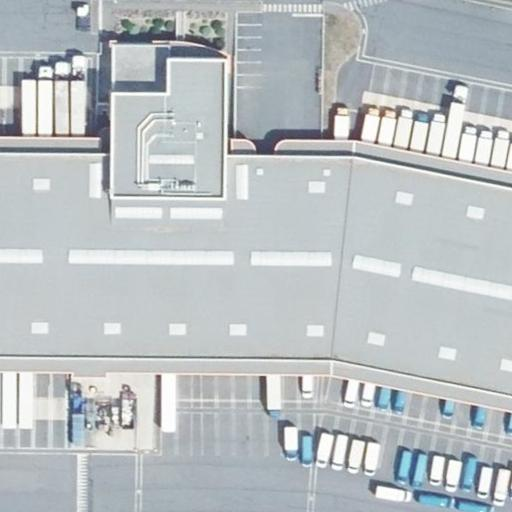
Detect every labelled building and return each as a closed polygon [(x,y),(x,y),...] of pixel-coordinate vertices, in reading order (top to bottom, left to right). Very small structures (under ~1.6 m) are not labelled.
[(0,357),(332,361),(511,397),(511,182),(353,151),(225,149),(226,136),(227,56),(184,56),(184,63),(170,63),(171,42),(113,42),(112,126),(111,151),(0,149),(0,357)] [(181,42),(171,42),(170,63),(184,63),(184,56),(227,56),(214,50),(203,47),(192,44),(181,42)] [(0,149),(111,151),(112,126),(106,127),(101,130),(97,134),(97,138),(0,136),(0,149)] [(226,136),(225,149),(353,151),(511,182),(511,169),(355,138),(226,136)] [(511,397),(332,361),(0,357),(0,370),(72,371),(72,375),(105,376),(105,372),(329,374),(511,410),(511,397)]
